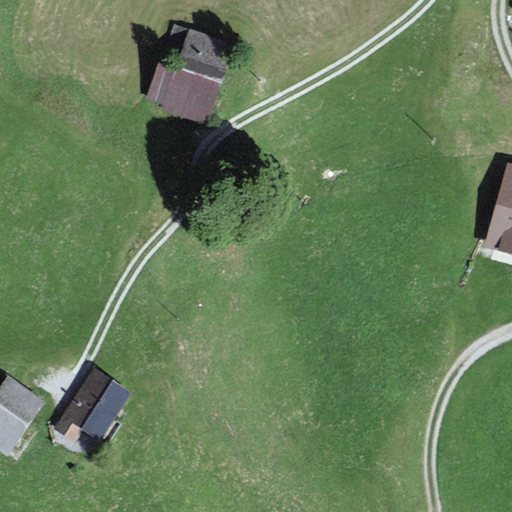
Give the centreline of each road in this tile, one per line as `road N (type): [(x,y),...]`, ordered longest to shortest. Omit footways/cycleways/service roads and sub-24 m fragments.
road 1 (track): [(497,0),(492,24),(505,158),(466,294),(482,337)]
road 2 (track): [(430,511),(428,439),(445,385),(482,337),(511,327)]
